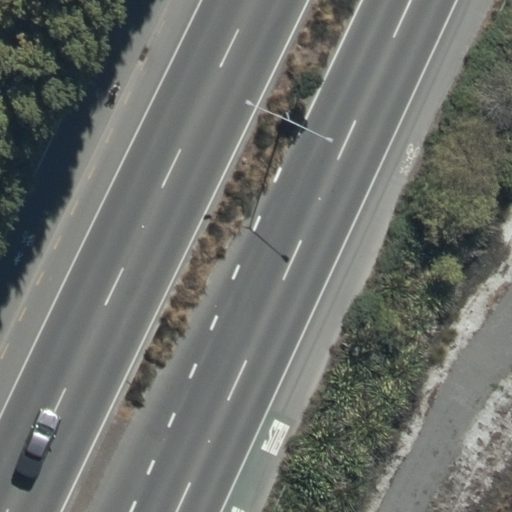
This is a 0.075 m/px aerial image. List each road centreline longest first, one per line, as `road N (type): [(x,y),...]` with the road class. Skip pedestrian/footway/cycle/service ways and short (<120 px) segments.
road 1 (secondary): [(9,511),(252,0)]
road 2 (secondary): [(428,0),(187,511)]
